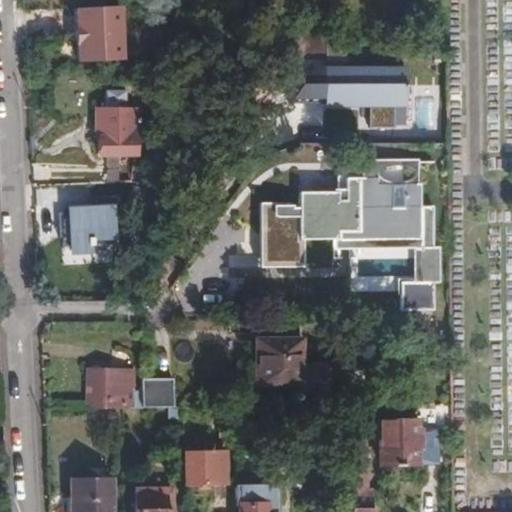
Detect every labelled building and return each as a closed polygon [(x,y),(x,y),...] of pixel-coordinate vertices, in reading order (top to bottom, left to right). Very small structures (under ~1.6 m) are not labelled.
[(54,31),(53,13),(25,14),(25,32),(54,31)] [(319,58),(340,58),(340,39),(319,40),(319,58)] [(297,81),(319,81),(319,73),(303,73),(297,81)] [(400,108),(400,73),(319,73),(319,81),(319,108),(364,108),(364,132),(389,132),(389,108),(400,108)] [(130,103),(130,89),(103,89),(103,103),(130,103)] [(127,158),(126,113),(115,114),(115,108),(95,108),(95,114),(87,114),(87,146),(92,146),(92,159),(127,158)] [(363,162),(363,181),(369,181),(369,188),(412,187),(411,162),(363,162)] [(287,207),(264,207),(264,261),(302,260),(302,234),(338,233),(338,247),(415,246),(416,286),(397,287),(397,309),(428,309),(428,286),(434,285),(434,250),(428,250),(427,209),(415,210),(415,187),(412,187),(369,188),(369,181),(363,181),(342,181),(342,204),(333,204),(333,195),(293,195),(294,210),(287,210),(287,207)] [(117,241),(118,201),(69,199),(67,252),(94,253),(95,241),(117,241)] [(195,309),(196,321),(211,321),(211,308),(195,309)] [(179,309),(179,322),(196,321),(195,309),(179,309)] [(293,363),(293,339),(246,340),(247,383),(293,383),(293,390),(320,389),(320,362),(293,363)] [(80,408),(134,408),(134,387),(126,387),(126,368),(79,368),(80,408)] [(353,376),(344,377),(344,388),(353,388),(353,376)] [(134,408),(167,408),(167,379),(134,380),(134,387),(134,408)] [(408,429),(409,420),(373,420),(373,463),(430,464),(430,429),(408,429)] [(344,492),(358,492),(358,447),(344,448),(344,492)] [(216,484),(216,452),(177,453),(177,485),(216,484)] [(100,511),(101,481),(61,481),(61,511),(100,511)] [(264,511),(265,488),(228,488),(227,511),(264,511)] [(157,511),(157,491),(127,491),(126,511),(162,511),(163,511),(157,511)] [(366,511),(366,492),(358,492),(344,492),(344,511),(366,511)]
